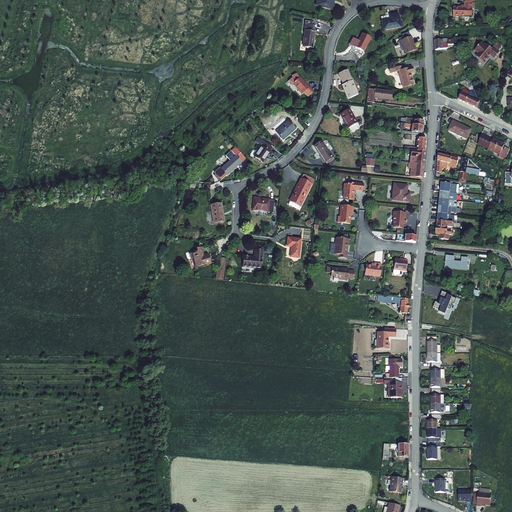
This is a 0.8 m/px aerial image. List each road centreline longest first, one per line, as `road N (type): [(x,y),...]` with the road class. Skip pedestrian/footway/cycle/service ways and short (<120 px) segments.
road 1 (residential): [(432,100),(416,297),(413,498)]
road 2 (residential): [(236,235),(242,184),(280,164),(315,122),(342,20),(375,1),(431,9)]
